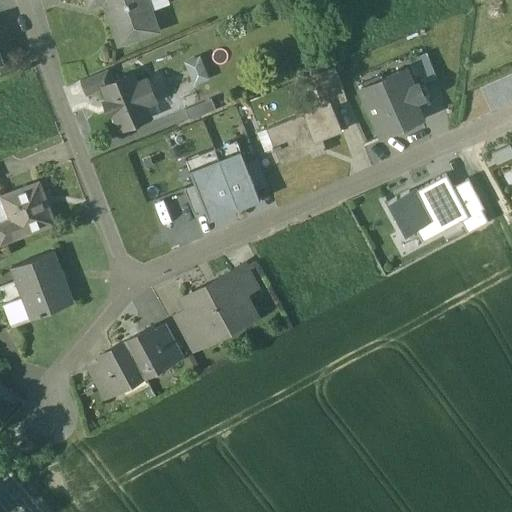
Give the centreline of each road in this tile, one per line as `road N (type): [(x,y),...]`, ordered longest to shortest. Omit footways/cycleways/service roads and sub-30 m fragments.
road 1 (residential): [(511,115),(132,277)]
road 2 (residential): [(132,277),(115,252),(22,0)]
road 3 (residential): [(132,277),(51,381),(55,452)]
